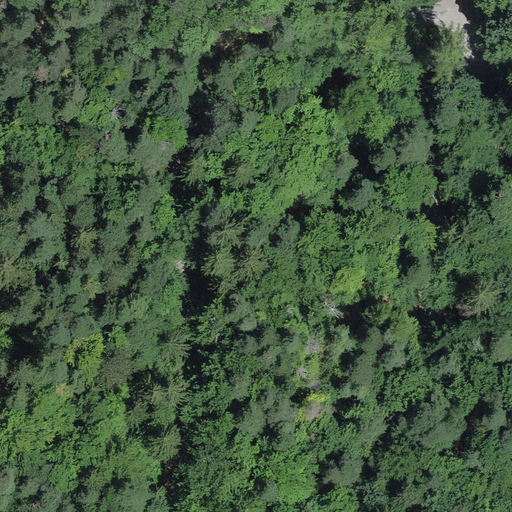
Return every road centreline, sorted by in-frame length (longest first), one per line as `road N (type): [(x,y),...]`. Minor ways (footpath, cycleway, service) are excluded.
road 1 (track): [(336,511),(421,365),(432,237),(414,68),(420,14),(445,0),(467,14),(488,155),(511,204)]
road 2 (track): [(219,0),(171,176),(190,389),(170,511)]
